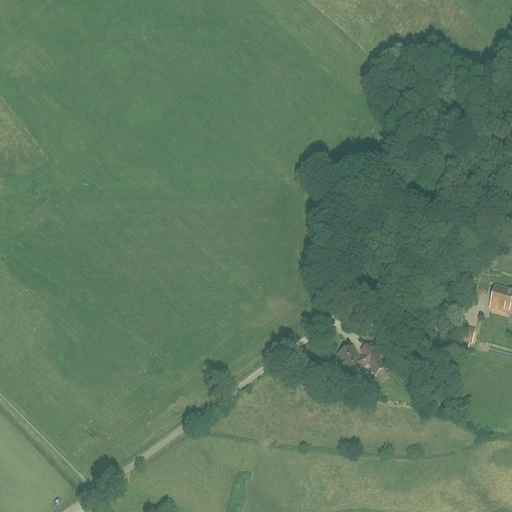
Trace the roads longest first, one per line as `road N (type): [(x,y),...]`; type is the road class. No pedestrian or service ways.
road 1 (unclassified): [(71,511),(321,327)]
road 2 (track): [(321,327),(511,228)]
